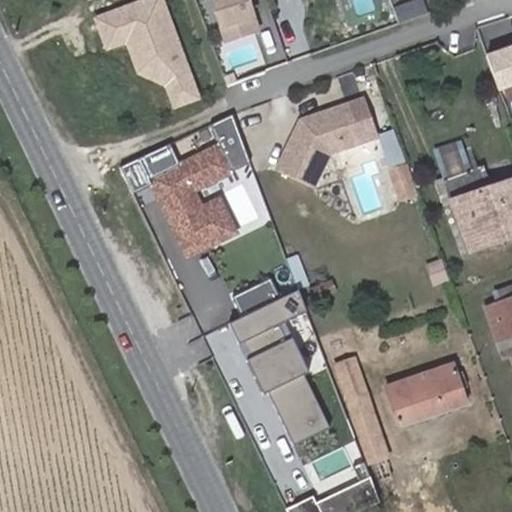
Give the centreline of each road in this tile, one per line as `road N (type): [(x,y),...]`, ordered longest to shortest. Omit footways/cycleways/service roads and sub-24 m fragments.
road 1 (primary): [(0,67),(224,511)]
road 2 (residential): [(511,1),(234,99)]
